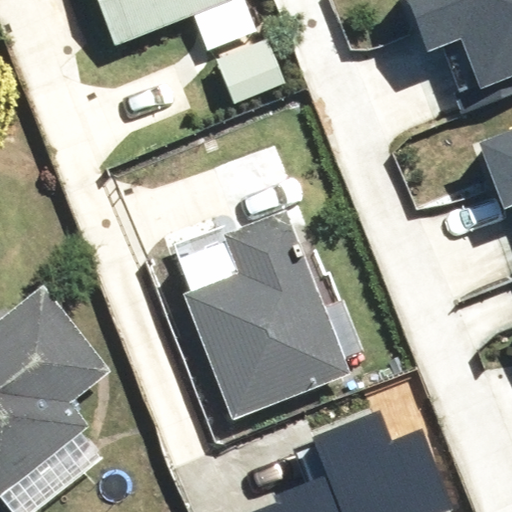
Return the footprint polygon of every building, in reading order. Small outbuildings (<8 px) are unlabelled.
[(86,0),(109,52),(227,0),(86,0)] [(511,0),(411,0),(331,32),(356,94),(398,78),(418,129),(511,91),(511,0)] [(511,139),(420,176),(444,238),(486,222),(506,273),(511,270),(511,139)] [(281,213),(258,222),(238,171),(219,179),(238,229),(212,240),(215,248),(171,265),(184,298),(175,302),(223,425),(342,378),(335,361),(357,353),(321,261),(302,268),(281,213)] [(0,510),(1,511),(36,511),(97,460),(75,434),(80,430),(60,406),(100,372),(31,290),(0,316),(0,510)] [(511,327),(484,339),(508,401),(511,399),(511,327)] [(224,434),(187,447),(209,511),(212,511),(248,500),(224,434)]
